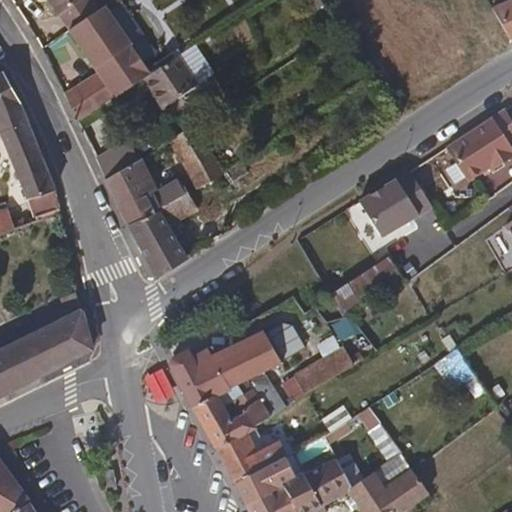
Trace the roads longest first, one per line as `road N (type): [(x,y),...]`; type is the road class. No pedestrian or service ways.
road 1 (unclassified): [(511,65),(121,323)]
road 2 (residential): [(121,323),(44,103),(0,22)]
road 3 (unclassified): [(0,419),(69,387),(127,373)]
